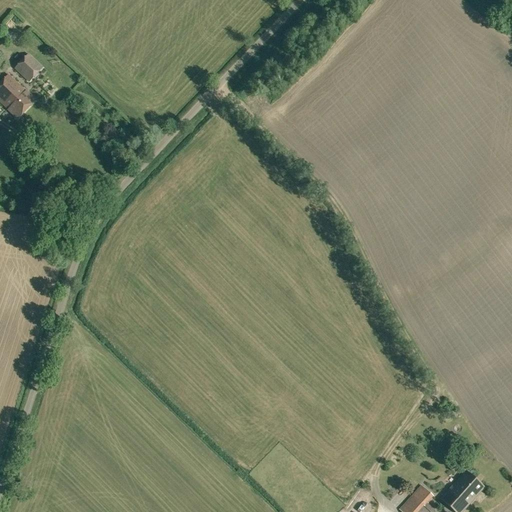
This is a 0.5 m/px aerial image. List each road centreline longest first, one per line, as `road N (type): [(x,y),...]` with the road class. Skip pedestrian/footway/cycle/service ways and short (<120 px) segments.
road 1 (unclassified): [(0,495),(93,227),(302,0)]
road 2 (track): [(219,87),(317,183),(442,395),(376,467),(374,487),(392,509)]
road 3 (track): [(71,278),(38,217),(51,177),(26,159),(18,136),(0,121)]
